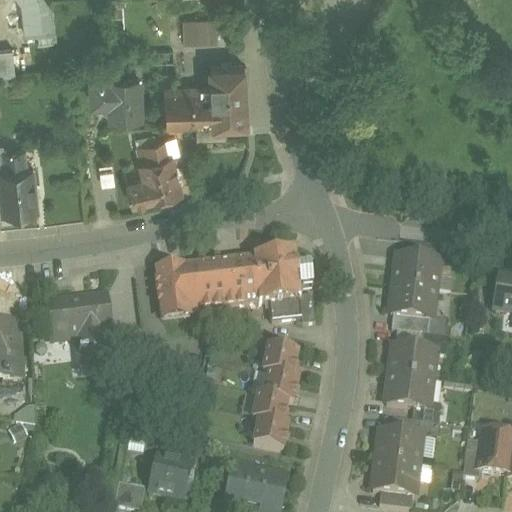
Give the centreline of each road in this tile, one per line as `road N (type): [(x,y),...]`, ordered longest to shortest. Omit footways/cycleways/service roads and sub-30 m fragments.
road 1 (residential): [(0,261),(327,220)]
road 2 (residential): [(327,220),(349,293),(344,384),(318,511)]
road 3 (residential): [(327,220),(295,140),(268,0)]
road 4 (residential): [(511,237),(327,220)]
